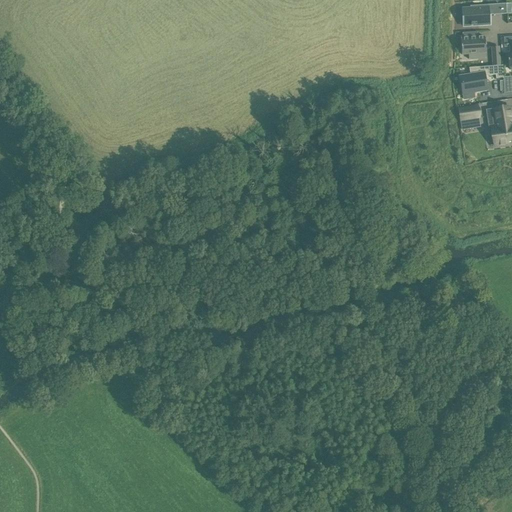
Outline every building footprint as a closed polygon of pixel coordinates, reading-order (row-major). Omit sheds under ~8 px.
[(470,13),(463,14),(464,27),(478,26),(478,23),(490,22),(489,5),(470,6),(470,13)] [(462,39),(461,39),(462,55),(468,54),(469,59),(478,59),(477,54),(486,53),(485,37),(476,38),(476,34),(477,34),(477,33),(462,34),(462,39)] [(317,40),(310,57),(320,61),(327,45),(317,40)] [(500,65),(499,48),(492,48),(492,53),(493,66),(500,65)] [(470,75),(460,77),(462,90),(463,93),(463,94),(464,94),(473,92),(486,90),(484,77),(495,75),(496,79),(503,78),(502,66),(469,68),(470,75)] [(511,77),(503,78),(503,81),(504,86),(511,85),(511,83),(511,77)] [(458,107),(460,121),(479,118),(477,104),(458,107)] [(509,107),(486,111),(486,112),(494,110),(497,127),(491,128),(491,130),(494,146),(511,143),(511,125),(509,107)]
